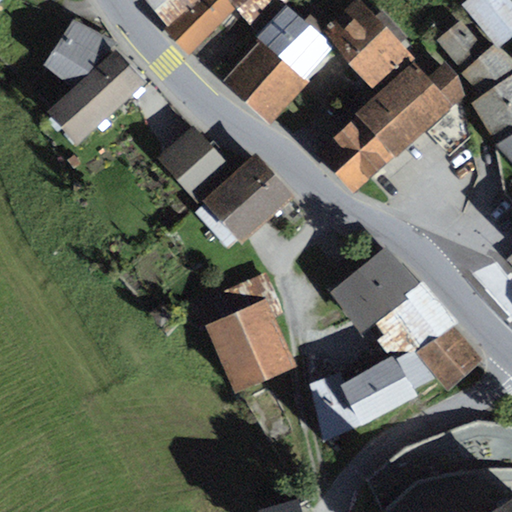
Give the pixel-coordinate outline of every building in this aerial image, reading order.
[(146,0),(168,26),(197,0),(146,0)] [(199,0),(164,32),(189,57),(236,8),(229,0),(199,0)] [(229,0),(236,8),(255,29),(286,0),(229,0)] [(511,35),(511,2),(510,0),(468,0),(463,4),(498,47),(511,35)] [(356,3),(322,34),(374,90),(407,60),(356,3)] [(303,20),(286,6),(256,37),(304,79),(333,48),(319,33),(324,28),(308,15),(303,20)] [(118,42),(72,20),(43,65),(70,86),(118,42)] [(461,21),(437,40),(482,94),(511,71),(511,64),(493,45),(486,51),(461,21)] [(257,40),(223,79),(271,123),(305,83),(257,40)] [(145,82),(115,50),(48,111),(78,143),(145,82)] [(427,77),(414,62),(355,114),(350,108),(341,116),(350,125),(317,155),(354,196),(427,132),(448,156),(471,136),(457,76),(444,62),(427,77)] [(511,71),(482,94),(470,103),(495,142),(511,131),(511,71)] [(230,166),(195,126),(158,158),(193,198),(230,166)] [(511,131),(495,142),(511,161),(511,131)] [(243,243),(295,197),(257,154),(204,202),(205,203),(194,213),(228,249),(239,239),(243,243)] [(75,155),(68,161),(74,168),(81,163),(75,155)] [(359,329),(416,282),(386,245),(329,292),(359,329)] [(223,321),(207,328),(235,393),(297,365),(275,315),(282,309),(266,273),(211,296),(223,321)] [(458,322),(424,282),(375,320),(387,334),(378,341),(390,355),(411,351),(413,353),(458,322)] [(164,301),(150,313),(162,326),(175,314),(164,301)] [(482,359),(456,325),(420,353),(446,386),(482,359)] [(396,360),(394,357),(342,386),(361,426),(418,395),(414,388),(433,379),(417,353),(398,364),(396,360)] [(361,426),(342,386),(337,374),(310,383),(323,442),(361,426)] [(301,511),(298,499),(258,510),(258,511),(301,511)] [(511,511),(511,499),(499,508),(495,501),(477,511),(511,511)]
